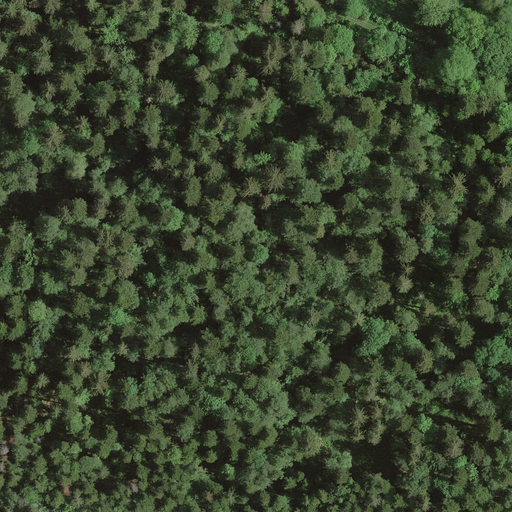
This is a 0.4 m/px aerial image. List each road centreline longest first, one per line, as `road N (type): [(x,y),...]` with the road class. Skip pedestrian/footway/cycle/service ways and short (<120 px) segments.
road 1 (track): [(315,0),(504,74)]
road 2 (track): [(511,77),(401,0)]
